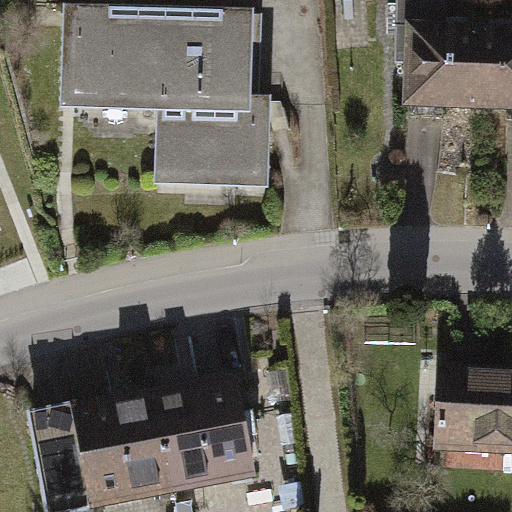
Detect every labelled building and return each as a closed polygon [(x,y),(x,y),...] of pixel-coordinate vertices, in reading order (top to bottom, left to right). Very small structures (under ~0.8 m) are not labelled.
[(461,0),(404,0),(404,73),(427,73),(427,121),(494,121),(494,39),(461,39),(461,0)] [(82,20),(82,135),(174,135),(174,111),(281,111),(281,20),(82,20)] [(494,121),(511,122),(511,38),(494,39),(494,121)] [(173,197),(293,198),(293,111),(281,111),(174,111),(174,121),(174,135),(173,197)] [(511,379),(452,376),(447,459),(511,465),(511,379)] [(276,486),(260,381),(179,396),(194,501),(276,486)] [(120,511),(194,501),(179,396),(49,419),(62,511),(120,511)]
